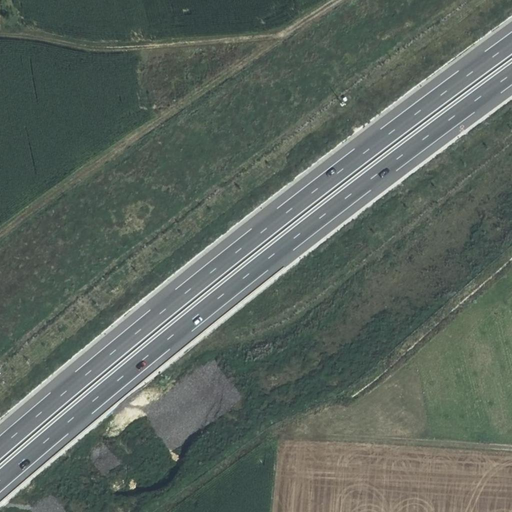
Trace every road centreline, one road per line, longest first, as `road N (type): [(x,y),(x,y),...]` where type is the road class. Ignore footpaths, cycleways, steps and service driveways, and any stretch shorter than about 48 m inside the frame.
road 1 (motorway): [(0,477),(315,217),(511,70)]
road 2 (motorway): [(511,39),(248,238),(0,444)]
road 3 (track): [(337,0),(280,36),(103,50),(0,34)]
road 4 (track): [(280,36),(0,233)]
road 5 (track): [(289,436),(511,445)]
